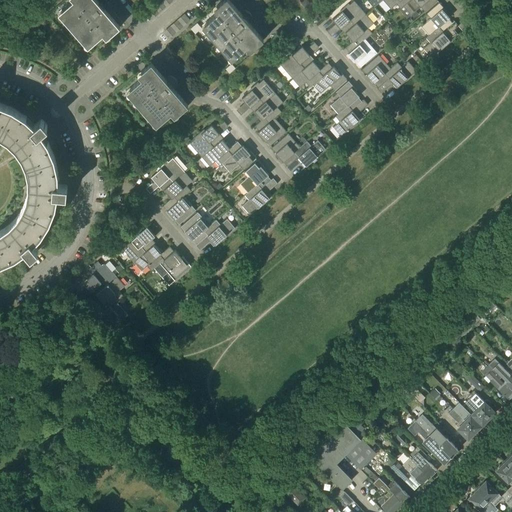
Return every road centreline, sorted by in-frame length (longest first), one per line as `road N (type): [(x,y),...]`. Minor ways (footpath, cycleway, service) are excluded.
road 1 (residential): [(285,180),(223,107),(202,99),(145,36)]
road 2 (residential): [(376,100),(314,29),(273,29),(247,0)]
road 3 (residential): [(0,295),(60,260),(81,224),(88,187)]
road 4 (residential): [(197,259),(134,189),(88,187)]
road 5 (residential): [(413,511),(511,413)]
